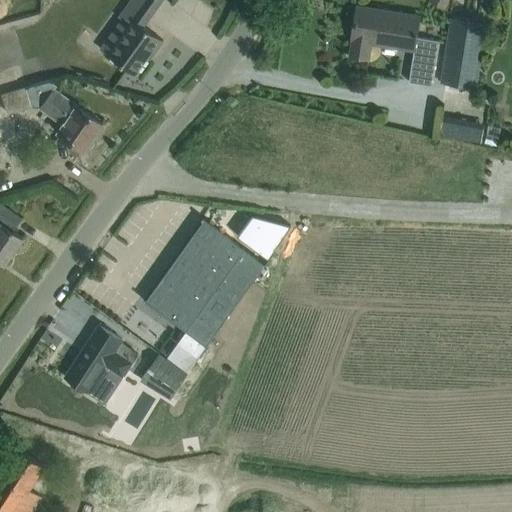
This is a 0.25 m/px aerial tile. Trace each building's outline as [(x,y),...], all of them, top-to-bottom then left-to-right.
[(153,47),(156,49),(163,40),(143,25),(161,0),(129,0),(118,17),(120,18),(99,48),(134,73),(153,47)] [(420,15),(376,8),(356,5),(350,39),(352,39),(349,56),(369,59),(372,43),(415,50),(409,81),(430,85),(437,40),(416,37),(420,15)] [(486,23),(450,18),(440,83),(476,88),(486,23)] [(56,85),(50,81),(25,88),(25,86),(1,93),(7,112),(29,106),(40,107),(60,121),(63,116),(66,119),(57,131),(68,138),(84,149),(102,123),(86,112),(54,88),(56,85)] [(450,98),(449,124),(461,124),(463,98),(450,98)] [(20,217),(4,206),(0,203),(0,259),(5,262),(23,237),(12,229),(20,217)] [(222,231),(203,217),(202,218),(205,220),(148,300),(144,298),(143,299),(163,313),(206,344),(265,262),(222,232),(222,231)] [(65,376),(82,387),(105,402),(138,353),(123,343),(120,341),(121,339),(99,324),(93,334),(65,376)] [(188,350),(199,357),(207,346),(196,338),(188,350)] [(171,395),(186,374),(159,354),(144,376),(171,395)] [(157,419),(149,433),(159,438),(166,425),(157,419)] [(44,465),(34,458),(18,447),(0,474),(0,511),(28,511),(40,496),(29,488),(44,465)]
